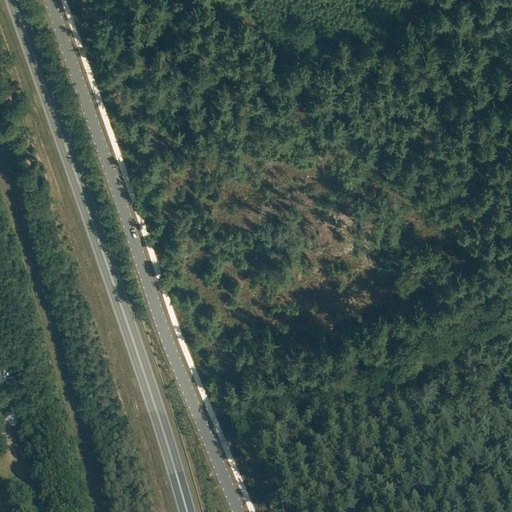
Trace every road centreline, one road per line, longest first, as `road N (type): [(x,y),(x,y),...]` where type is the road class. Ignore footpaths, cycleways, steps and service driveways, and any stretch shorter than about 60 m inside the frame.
road 1 (tertiary): [(237,511),(161,325),(48,0)]
road 2 (trunk): [(186,511),(14,0)]
road 3 (unclassified): [(98,511),(0,167)]
road 4 (track): [(212,451),(511,286)]
